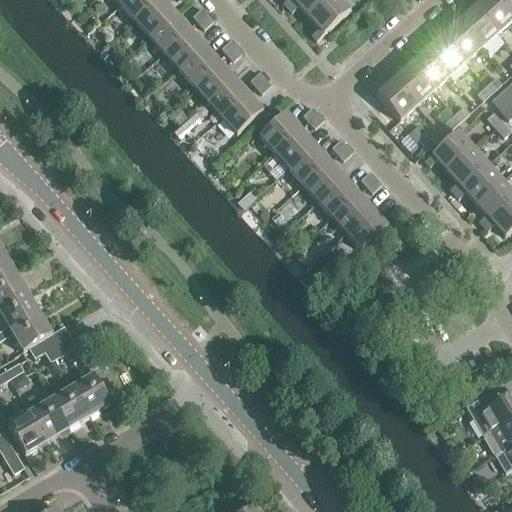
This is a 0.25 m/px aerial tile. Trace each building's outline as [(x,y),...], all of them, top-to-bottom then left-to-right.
[(111,0),(120,9),(129,0),(111,0)] [(134,25),(160,2),(158,0),(129,0),(120,9),(134,25)] [(288,0),(289,1),(282,7),(287,11),(299,0),(288,0)] [(291,16),(298,10),(308,21),(331,0),(299,0),(287,11),(291,16)] [(316,44),(349,15),(335,0),(331,0),(308,21),(318,33),(311,39),(316,44)] [(511,21),(492,0),(485,0),(473,11),(497,37),(511,23),(511,21)] [(511,0),(492,0),(511,21),(511,0)] [(134,25),(149,41),(175,18),(160,2),(134,25)] [(497,37),(473,11),(457,26),(480,52),(497,37)] [(197,27),(207,18),(202,12),(192,21),(197,27)] [(149,41),(163,57),(189,34),(175,18),(149,41)] [(203,34),(213,25),(207,18),(197,27),(203,34)] [(457,26),(441,40),(464,66),(480,52),(457,26)] [(189,34),(163,57),(178,74),(204,51),(189,34)] [(448,80),(464,66),(441,40),(425,54),(448,80)] [(226,59),(236,51),(230,44),(221,53),(226,59)] [(204,51),(178,74),(192,90),(218,67),(204,51)] [(232,65),(242,57),(236,51),(226,59),(232,65)] [(105,52),(99,56),(103,61),(109,56),(105,52)] [(425,54),(409,69),(432,95),(448,80),(425,54)] [(206,106),(232,83),(218,67),(192,90),(206,106)] [(409,69),(393,83),(416,109),(432,95),(409,69)] [(255,91),(265,83),(259,77),(250,85),(255,91)] [(491,96),(501,88),(495,81),(485,90),(491,96)] [(232,83),(206,106),(221,122),(247,99),(232,83)] [(261,98),(271,89),(265,83),(255,91),(261,98)] [(416,109),(393,83),(376,98),(399,124),(416,109)] [(482,105),(491,96),(485,90),(476,98),(482,105)] [(511,94),(508,90),(499,98),(511,111),(511,94)] [(508,125),(511,120),(511,111),(499,98),(490,105),(508,125)] [(247,99),(221,122),(236,139),(262,116),(247,99)] [(459,125),(468,117),(463,110),(453,119),(459,125)] [(308,126),(317,117),(311,111),(302,119),(308,126)] [(196,116),(187,124),(192,130),(201,122),(196,116)] [(274,157),(300,134),(285,117),(259,140),(274,157)] [(313,132),(323,124),(317,117),(308,126),(313,132)] [(494,132),(501,126),(492,117),(486,122),(494,132)] [(450,134),(459,125),(453,119),(444,127),(450,134)] [(187,124),(173,137),(179,144),(193,131),(192,130),(187,124)] [(502,141),(509,135),(501,126),(494,132),(502,141)] [(419,129),(409,138),(417,147),(427,138),(419,129)] [(300,134),(274,157),(288,173),(314,150),(300,134)] [(429,170),(436,164),(446,176),(472,152),(457,136),(424,165),(429,170)] [(408,137),(400,144),(411,156),(419,149),(417,147),(409,138),(408,137)] [(426,155),(436,146),(430,139),(420,148),(426,155)] [(337,158),(346,150),(340,143),(331,152),(337,158)] [(314,150),(288,173),(302,189),(328,166),(314,150)] [(342,165),(352,156),(346,150),(337,158),(342,165)] [(449,193),(454,198),(486,168),(472,152),(446,176),(456,187),(449,193)] [(302,189),(317,205),(343,182),(328,166),(302,189)] [(267,174),(262,168),(257,173),(262,179),(267,174)] [(475,208),(501,185),(486,168),(454,198),(458,202),(465,196),(475,208)] [(365,190),(375,182),(369,175),(360,184),(365,190)] [(317,205),(331,221),(357,198),(343,182),(317,205)] [(371,197),(381,188),(375,182),(365,190),(371,197)] [(485,219),(478,225),(482,230),(511,203),(511,197),(501,185),(475,208),(485,219)] [(331,221),(346,237),(371,214),(357,198),(331,221)] [(504,241),(511,233),(511,203),(482,230),(487,235),(493,229),(504,241)] [(395,223),(404,215),(398,208),(389,217),(395,223)] [(361,254),(386,231),(371,214),(346,237),(361,254)] [(0,283),(13,275),(1,254),(0,254),(0,283)] [(0,311),(26,296),(13,275),(0,283),(0,311)] [(0,318),(7,331),(10,334),(38,317),(26,296),(0,311),(0,318)] [(430,328),(419,307),(410,312),(421,332),(430,328)] [(51,338),(38,317),(10,334),(7,331),(0,335),(0,345),(12,338),(23,356),(28,353),(34,362),(44,356),(69,341),(63,331),(51,338)] [(44,356),(50,366),(75,351),(75,350),(69,341),(44,356)] [(9,384),(23,375),(18,368),(4,376),(9,384)] [(0,388),(9,384),(4,376),(0,378),(0,388)] [(93,379),(71,392),(88,420),(110,407),(93,379)] [(88,420),(71,392),(50,404),(67,433),(88,420)] [(511,396),(498,405),(492,395),(465,411),(482,440),(492,434),(493,434),(511,422),(511,396)] [(67,433),(50,404),(29,417),(46,445),(67,433)] [(46,445),(29,417),(8,430),(25,458),(46,445)] [(511,422),(493,434),(492,434),(482,440),(494,460),(505,454),(504,453),(511,448),(511,422)] [(0,450),(8,446),(2,436),(0,437),(0,450)] [(0,455),(13,477),(23,471),(8,446),(0,450),(0,455)] [(511,473),(511,448),(504,453),(505,454),(494,460),(505,478),(511,473)]
